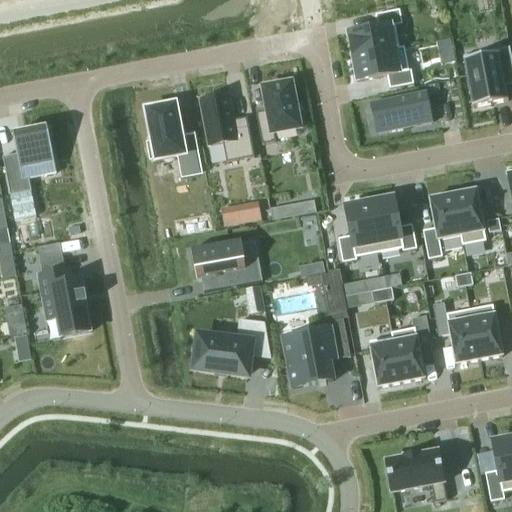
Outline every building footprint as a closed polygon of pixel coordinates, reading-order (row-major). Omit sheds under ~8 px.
[(378,29),(349,34),(353,59),(399,50),(399,49),(395,27),(402,25),(399,11),(375,16),(378,29)] [(399,50),(353,59),(358,83),(387,78),(390,90),(414,86),(411,72),(409,72),(404,48),(399,49),(399,50)] [(511,64),(509,49),(463,58),(472,109),(507,103),(503,82),(511,80),(511,64)] [(299,129),(291,84),(263,90),(267,112),(256,115),(262,146),(276,144),(274,134),(299,129)] [(426,94),(370,106),(375,127),(415,119),(417,127),(432,124),(426,94)] [(228,95),(200,101),(209,148),(223,146),(227,164),(254,159),(247,119),(233,122),(228,95)] [(175,106),(144,111),(149,137),(146,138),(150,163),(178,157),(182,178),(200,174),(193,138),(181,141),(175,106)] [(17,156),(3,159),(15,222),(36,218),(31,193),(27,169),(54,164),(47,129),(13,136),(17,156)] [(476,192),(453,196),(461,238),(460,238),(462,247),(486,243),(476,192)] [(435,230),(423,232),(428,261),(442,259),(439,242),(460,238),(461,238),(453,196),(430,201),(435,230)] [(312,198),(270,208),(273,220),(315,210),(312,198)] [(400,228),(394,199),(370,204),(379,255),(402,251),(403,253),(417,250),(412,226),(400,228)] [(370,204),(345,209),(351,238),(338,240),(343,265),(357,262),(356,260),(379,255),(370,204)] [(187,234),(211,230),(208,213),(184,218),(187,234)] [(498,220),(487,223),(489,235),(501,232),(498,220)] [(8,231),(0,231),(0,240),(9,238),(8,231)] [(9,238),(0,240),(0,248),(11,246),(9,238)] [(228,244),(180,253),(186,282),(198,279),(201,294),(247,285),(243,264),(233,266),(228,244)] [(68,272),(39,277),(47,322),(57,320),(61,339),(90,334),(85,305),(87,305),(85,294),(83,294),(80,282),(70,283),(68,272)] [(472,287),(470,275),(462,276),(464,288),(472,287)] [(464,288),(462,276),(454,278),(456,290),(464,288)] [(391,290),(383,291),(385,303),(393,301),(391,290)] [(383,291),(371,293),(374,305),(385,303),(383,291)] [(444,304),(432,307),(438,338),(450,336),(456,367),(479,362),(470,311),(446,316),(444,304)] [(493,307),(470,311),(479,362),(502,358),(493,307)] [(413,330),(391,334),(392,339),(393,339),(401,385),(425,381),(419,353),(432,350),(426,318),(412,321),(413,330)] [(330,329),(282,339),(292,390),(333,382),(329,363),(351,359),(343,320),(329,323),(330,329)] [(195,368),(195,371),(197,371),(197,370),(245,376),(245,377),(247,377),(248,375),(247,375),(249,357),(270,359),(264,325),(240,322),(237,343),(201,338),(202,338),(199,338),(199,340),(195,368)] [(392,339),(369,344),(378,390),(401,385),(393,339),(392,339)] [(472,425),(506,419),(504,408),(470,414),(472,425)] [(498,472),(485,475),(491,504),(504,501),(503,494),(511,492),(511,439),(492,443),(498,472)] [(447,503),(438,454),(419,457),(419,456),(415,457),(408,458),(404,459),(404,460),(386,464),(392,495),(431,488),(435,505),(447,503)]
